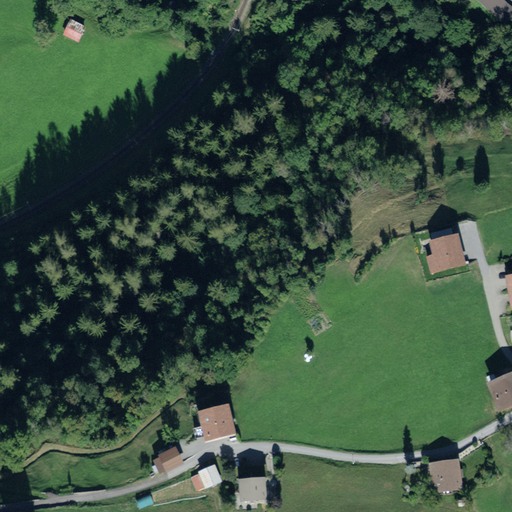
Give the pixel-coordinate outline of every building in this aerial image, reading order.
[(459,230),(426,239),(430,253),(425,254),(431,275),(468,265),(459,230)] [(511,404),(511,369),(485,381),(498,411),(511,404)] [(226,411),(202,417),(207,438),(231,432),(226,411)] [(180,464),(174,451),(160,458),(163,464),(164,464),(167,471),(180,464)] [(458,457),(429,462),(434,493),(462,489),(458,457)] [(265,466),(233,469),(234,485),(242,484),(243,500),(263,499),(262,482),(266,482),(265,466)] [(214,468),(200,473),(206,488),(220,482),(214,468)]
